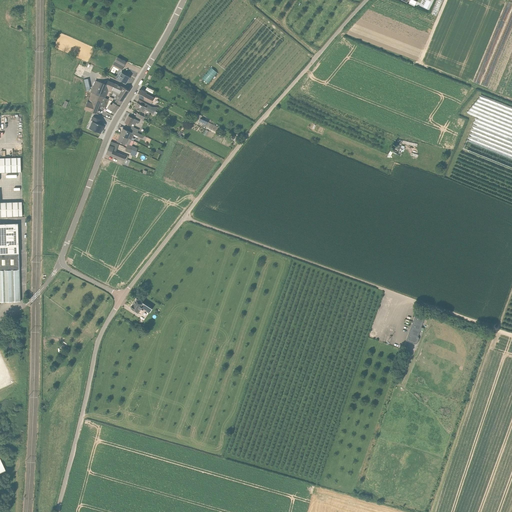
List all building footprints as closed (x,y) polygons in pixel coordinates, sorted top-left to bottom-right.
[(452,10),(455,0),(449,0),(446,9),(447,10),(450,4),(452,4),(450,10),(452,10)] [(231,102),(282,38),(255,16),(218,62),(226,69),(212,86),(231,102)] [(429,64),(440,38),(436,37),(437,35),(435,34),(424,61),(429,64)] [(446,70),(452,73),(463,41),(461,40),(460,45),(456,44),(446,70)] [(469,46),(460,74),(465,76),(469,78),(475,60),(470,58),(475,45),(476,42),(473,41),(471,47),(469,46)] [(121,71),(126,63),(117,58),(112,66),(121,71)] [(203,78),(209,83),(218,72),(212,67),(203,78)] [(126,84),(126,83),(130,77),(125,74),(122,72),(118,79),(126,84)] [(112,91),(113,90),(112,89),(115,84),(108,80),(106,84),(95,80),(90,92),(91,93),(102,97),(105,98),(108,91),(112,93),(112,91)] [(123,87),(115,84),(112,89),(113,90),(112,91),(116,93),(124,99),(129,91),(123,87)] [(141,89),(141,91),(139,90),(136,96),(144,99),(147,94),(146,93),(147,92),(141,89)] [(114,102),(105,98),(102,97),(91,93),(88,102),(87,101),(84,110),(97,114),(99,106),(102,107),(103,106),(107,108),(115,113),(120,106),(114,102)] [(124,99),(116,93),(114,98),(116,99),(114,102),(120,106),(124,99)] [(154,97),(147,94),(144,99),(151,103),(154,97)] [(472,105),(469,113),(475,116),(465,148),(469,149),(467,157),(511,171),(511,109),(478,99),(477,103),(472,105)] [(153,110),(141,104),(137,102),(137,103),(137,102),(135,108),(141,111),(143,112),(144,109),(147,111),(152,113),(156,115),(157,113),(155,112),(153,110)] [(141,104),(153,110),(155,112),(156,109),(144,103),(144,102),(143,102),(141,104)] [(125,123),(131,126),(133,122),(138,124),(139,122),(128,116),(125,123)] [(104,126),(102,126),(101,125),(103,121),(93,117),(91,121),(92,121),(89,128),(101,134),(103,129),(104,126)] [(208,122),(200,118),(199,118),(196,117),(194,122),(198,124),(199,122),(204,124),(203,126),(216,132),(219,128),(208,122)] [(128,138),(131,132),(123,129),(120,135),(128,138)] [(133,131),(132,133),(137,136),(142,139),(144,136),(137,133),(133,131)] [(131,140),(128,138),(120,135),(117,141),(125,145),(125,144),(127,145),(126,147),(132,149),(136,151),(137,148),(136,148),(136,147),(129,145),(131,140)] [(111,142),(108,148),(116,150),(118,144),(111,142)] [(116,150),(108,148),(106,154),(111,156),(124,161),(126,156),(116,152),(116,150)] [(0,172),(21,172),(20,158),(0,158),(0,172)] [(0,216),(22,216),(22,202),(0,202),(0,216)] [(0,302),(20,302),(18,223),(0,224),(0,302)] [(130,308),(138,313),(142,307),(149,313),(152,309),(137,299),(133,304),(130,308)] [(416,313),(406,341),(415,344),(417,343),(419,339),(418,337),(425,316),(416,313)]
